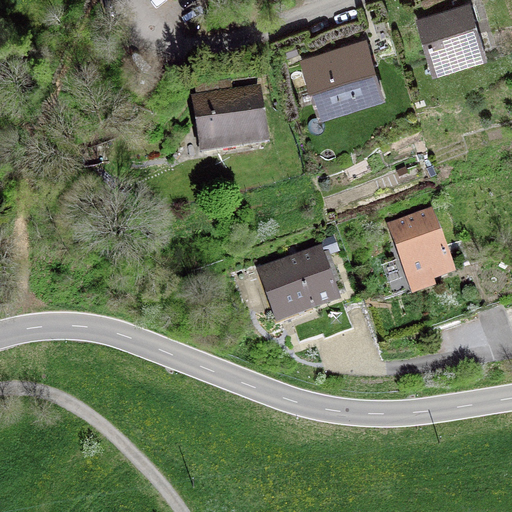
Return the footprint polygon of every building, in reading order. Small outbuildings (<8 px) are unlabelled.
[(420,21),(433,62),(480,48),(468,6),(420,21)] [(340,90),(345,107),(382,95),(373,67),(365,41),(303,60),(311,86),(315,98),(340,90)] [(198,103),(205,145),(262,136),(255,95),(232,98),(229,80),(199,85),(202,103),(198,103)] [(390,227),(412,286),(452,272),(431,213),(390,227)] [(269,290),(273,289),(282,315),(310,305),(312,308),(336,299),(320,252),(263,272),(269,290)] [(471,284),(482,311),(511,299),(501,272),(471,284)]
